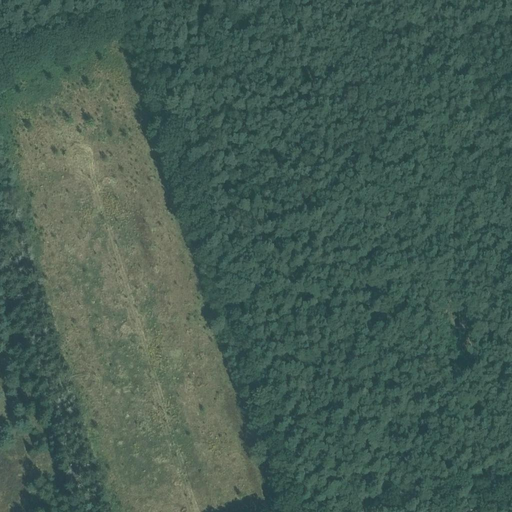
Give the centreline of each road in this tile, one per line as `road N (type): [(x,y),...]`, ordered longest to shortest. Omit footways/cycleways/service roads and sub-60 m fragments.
road 1 (track): [(281,511),(128,21)]
road 2 (track): [(340,511),(457,479)]
